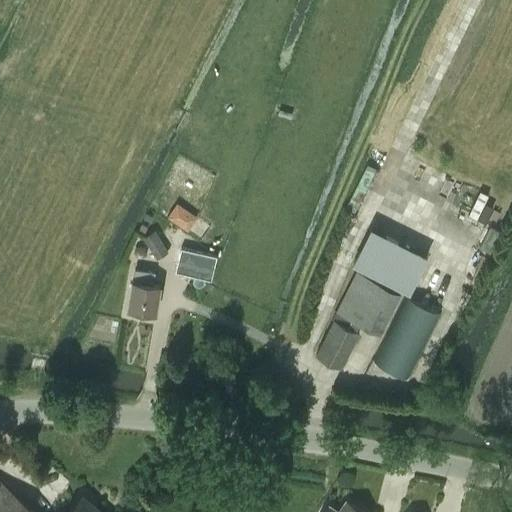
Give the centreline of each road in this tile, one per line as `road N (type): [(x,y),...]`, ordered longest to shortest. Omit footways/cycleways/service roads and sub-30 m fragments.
road 1 (unclassified): [(511,482),(94,408),(0,406)]
road 2 (track): [(300,442),(328,376),(285,351),(426,0)]
